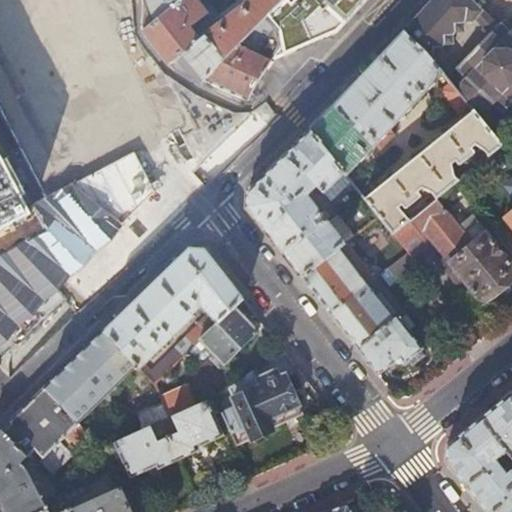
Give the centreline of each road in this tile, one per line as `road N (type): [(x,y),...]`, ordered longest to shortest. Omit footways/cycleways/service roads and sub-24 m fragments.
road 1 (residential): [(388,446),(199,196)]
road 2 (residential): [(199,196),(404,0)]
road 3 (residential): [(0,383),(199,196)]
road 4 (residential): [(199,196),(104,0)]
road 5 (residential): [(388,446),(240,511)]
road 6 (residential): [(511,347),(388,446)]
